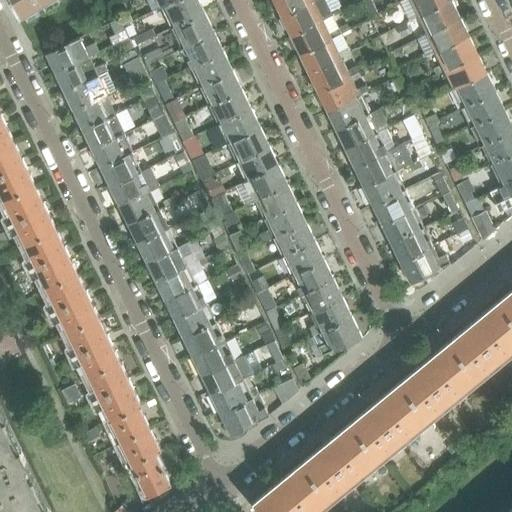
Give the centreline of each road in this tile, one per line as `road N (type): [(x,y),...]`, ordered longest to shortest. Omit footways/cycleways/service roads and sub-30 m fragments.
road 1 (residential): [(0,33),(217,487)]
road 2 (residential): [(399,341),(235,0)]
road 3 (residential): [(217,487),(399,341)]
road 4 (residential): [(399,341),(511,248)]
